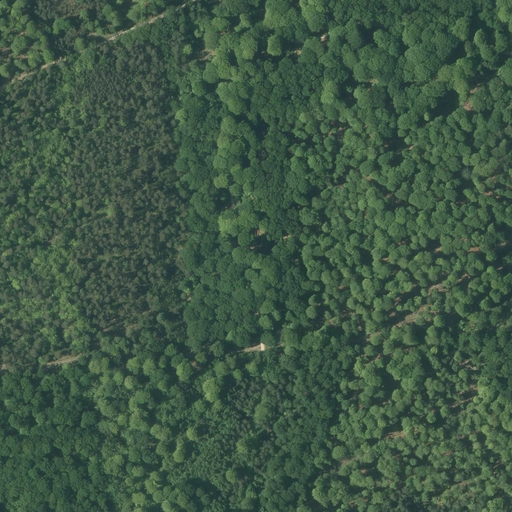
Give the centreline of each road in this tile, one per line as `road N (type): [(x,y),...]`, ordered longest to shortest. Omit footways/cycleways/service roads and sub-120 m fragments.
road 1 (track): [(230,44),(232,182),(262,349),(242,511)]
road 2 (track): [(0,372),(74,358),(262,349)]
road 3 (track): [(511,54),(367,24),(300,42),(256,30)]
road 4 (track): [(190,0),(0,85)]
